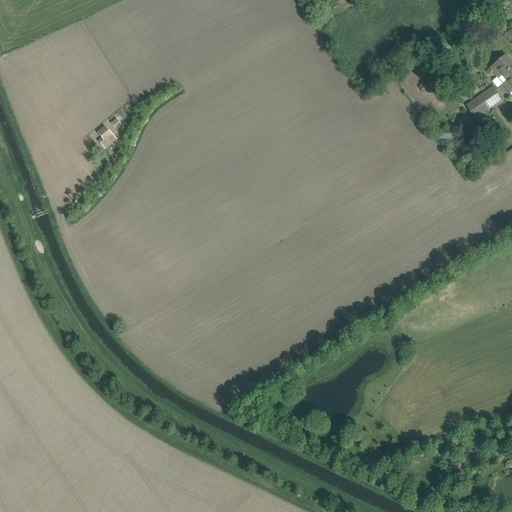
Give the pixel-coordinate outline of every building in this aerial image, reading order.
[(480,0),(489,9),(495,3),(491,0),(480,0)] [(508,81),(511,77),(511,62),(506,55),(490,69),(503,84),(507,81),(508,81)] [(511,77),(508,81),(507,81),(503,84),(511,93),(511,94),(511,77)] [(424,94),(430,89),(425,82),(419,87),(424,94)] [(482,95),(491,107),(501,100),(495,92),(497,91),(494,87),(482,95)] [(475,118),(491,107),(482,95),(467,106),(475,118)] [(106,126),(98,133),(108,146),(116,140),(106,126)] [(440,129),(439,138),(452,139),(452,130),(440,129)]
